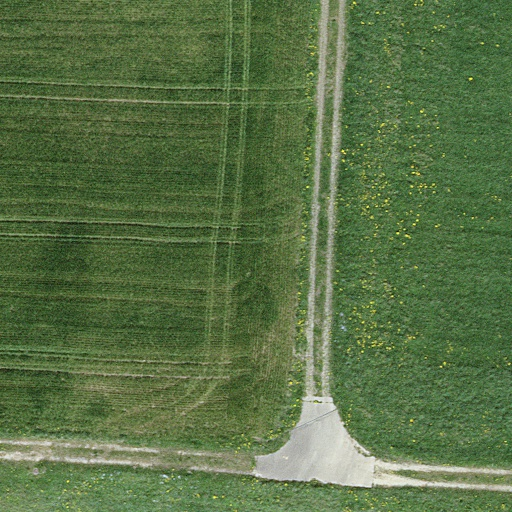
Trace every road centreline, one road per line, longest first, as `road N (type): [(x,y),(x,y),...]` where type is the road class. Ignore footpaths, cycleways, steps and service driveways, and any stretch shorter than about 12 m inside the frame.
road 1 (track): [(511,484),(0,453)]
road 2 (track): [(305,474),(332,0)]
